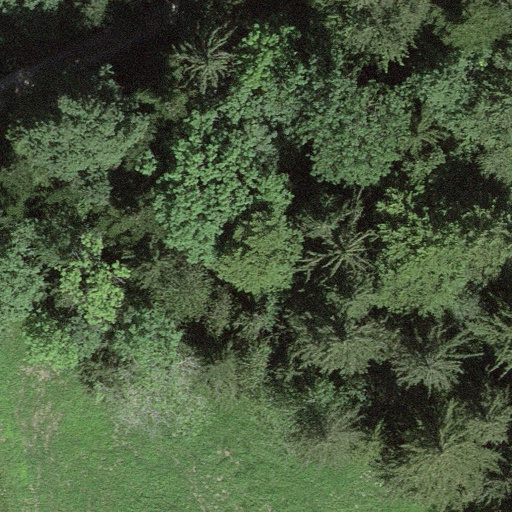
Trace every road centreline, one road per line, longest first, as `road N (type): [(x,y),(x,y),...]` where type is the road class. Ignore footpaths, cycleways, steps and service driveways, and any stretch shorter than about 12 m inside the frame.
road 1 (track): [(325,0),(511,129)]
road 2 (track): [(0,90),(184,0)]
